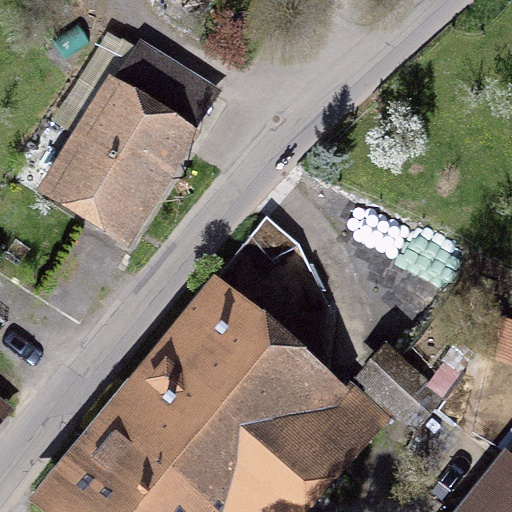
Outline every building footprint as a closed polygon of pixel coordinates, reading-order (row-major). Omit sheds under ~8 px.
[(130,47),(100,94),(29,202),(109,252),(177,144),(208,98),(130,47)] [(311,511),(382,430),(232,301),(49,511),(311,511)] [(511,321),(487,311),(473,343),(511,359),(511,321)] [(446,395),(399,353),(371,384),(418,427),(446,395)] [(0,432),(10,420),(0,411),(0,432)] [(511,511),(511,470),(478,511),(511,511)]
